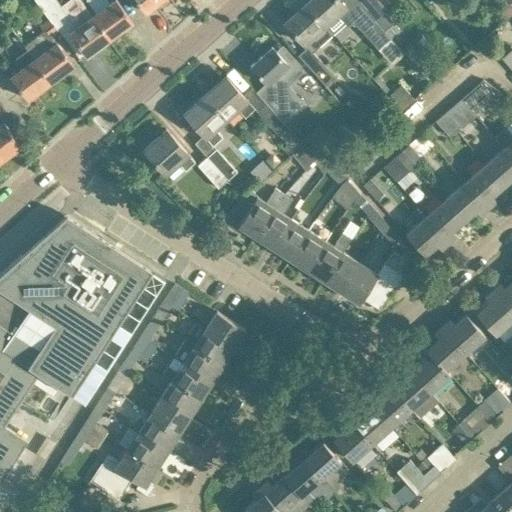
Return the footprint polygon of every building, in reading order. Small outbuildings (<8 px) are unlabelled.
[(57,0),(36,0),(43,9),(50,18),(59,30),(64,26),(74,39),(86,55),(109,38),(92,16),(85,7),(70,17),(62,5),(57,0)] [(116,0),(113,0),(92,16),(109,38),(132,21),(116,0)] [(136,0),(145,12),(160,0),(136,0)] [(353,22),(377,50),(390,37),(385,31),(381,27),(376,23),(356,0),(350,0),(344,5),(339,0),(309,0),(306,4),(332,34),(345,23),(348,26),(353,22)] [(359,0),(376,19),(386,9),(378,0),(359,0)] [(306,4),(285,22),(307,47),(298,55),(311,70),(312,71),(321,63),(312,52),(332,34),(306,4)] [(43,30),(24,44),(51,81),(73,65),(61,49),(57,42),(56,43),(53,38),(51,36),(59,30),(50,18),(39,26),(43,30)] [(11,76),(12,78),(27,99),(51,81),(24,44),(23,45),(26,50),(14,58),(21,68),(11,76)] [(272,46),(250,66),(267,84),(257,93),(282,121),(302,103),(287,85),(301,74),(300,66),(293,59),(287,64),(272,46)] [(511,56),(509,52),(502,57),(511,68),(511,56)] [(225,75),(204,94),(227,119),(238,108),(245,116),(255,108),(225,75)] [(482,79),(460,98),(474,113),(499,91),(482,79)] [(401,84),(389,95),(402,109),(414,98),(401,84)] [(184,113),(197,127),(213,145),(223,136),(216,129),(227,119),(204,94),(184,113)] [(460,98),(441,115),(455,130),(460,126),(461,128),(476,115),(474,113),(460,98)] [(256,110),(278,135),(292,151),(302,143),(265,103),(256,110)] [(441,115),(435,120),(449,136),(455,130),(441,115)] [(0,160),(20,145),(3,121),(0,123),(0,160)] [(495,136),(504,146),(511,154),(511,137),(503,128),(495,136)] [(195,161),(179,143),(166,129),(144,148),(166,173),(178,162),(185,170),(195,161)] [(422,132),(402,149),(416,165),(422,159),(419,156),(427,150),(427,151),(434,145),(422,132)] [(323,152),(324,152),(360,149),(361,138),(332,137),(314,133),(310,137),(313,141),(323,152)] [(302,143),(292,151),(291,153),(304,169),(314,161),(323,152),(313,141),(309,137),(302,143)] [(511,154),(504,146),(485,164),(503,185),(511,176),(511,154)] [(216,148),(207,157),(227,180),(237,172),(216,148)] [(342,174),(359,158),(360,149),(324,152),(334,164),(342,174)] [(384,167),(383,167),(397,182),(416,165),(402,149),(383,166),(384,167)] [(323,152),(314,161),(324,172),(328,169),(334,164),(324,152),(323,152)] [(227,180),(207,157),(197,165),(218,188),(227,180)] [(334,164),(328,169),(341,184),(346,178),(342,174),(334,164)] [(485,164),(465,181),(488,207),(495,200),(491,195),(503,185),(485,164)] [(346,178),(341,184),(331,196),(347,208),(354,198),(360,193),(346,178)] [(383,194),(370,179),(363,184),(376,199),(383,194)] [(465,181),(445,198),(464,219),(475,209),(480,214),(488,207),(465,181)] [(255,198),(249,208),(238,225),(257,237),(283,195),(275,190),(266,204),(255,198)] [(360,193),(354,198),(368,214),(374,209),(360,193)] [(283,195),(257,237),(273,248),(292,218),(283,213),(291,201),(283,195)] [(445,198),(426,216),(448,241),(456,234),(452,230),(464,219),(445,198)] [(368,214),(380,228),(386,223),(374,209),(368,214)] [(0,272),(0,483),(28,441),(5,426),(21,400),(39,372),(73,394),(84,401),(164,277),(66,214),(0,272)] [(426,216),(406,233),(424,254),(436,243),(441,248),(448,241),(426,216)] [(292,218),(273,248),(291,259),(309,230),(292,218)] [(386,223),(380,228),(394,243),(400,238),(386,223)] [(309,230),(291,259),(308,270),(326,241),(309,230)] [(326,241),(308,270),(324,280),(343,251),(342,251),(350,238),(341,232),(333,245),(326,241)] [(400,238),(394,243),(391,246),(399,255),(408,247),(400,238)] [(343,251),(324,280),(342,291),(360,263),(343,251)] [(360,263),(342,291),(359,303),(362,298),(379,308),(394,285),(398,287),(405,275),(385,261),(377,273),(360,263)] [(500,283),(492,290),(511,312),(511,281),(504,288),(500,283)] [(174,283),(163,300),(170,304),(181,287),(174,283)] [(489,302),(476,313),(495,333),(511,318),(511,312),(492,290),(484,297),(489,302)] [(163,300),(152,318),(159,322),(170,304),(163,300)] [(216,310),(205,327),(234,346),(245,329),(216,310)] [(450,319),(442,326),(465,352),(485,334),(466,313),(454,324),(450,319)] [(152,318),(141,335),(148,340),(159,322),(152,318)] [(196,322),(184,339),(223,364),(234,346),(205,327),(205,328),(196,322)] [(439,338),(429,346),(447,367),(465,352),(442,326),(434,333),(439,338)] [(141,335),(130,353),(136,357),(143,346),(148,340),(141,335)] [(173,356),(183,362),(212,381),(223,364),(184,339),(173,356)] [(148,340),(143,346),(150,351),(154,344),(148,340)] [(423,360),(411,370),(430,391),(450,373),(446,369),(447,367),(429,346),(419,355),(423,360)] [(130,353),(119,369),(126,373),(136,357),(130,353)] [(161,373),(172,379),(201,398),(212,381),(183,362),(177,371),(166,365),(161,373)] [(119,369),(107,387),(114,391),(126,373),(119,369)] [(396,375),(388,382),(411,408),(419,417),(438,399),(430,391),(411,370),(400,380),(396,375)] [(172,379),(161,396),(190,415),(201,398),(172,379)] [(384,394),(373,404),(391,425),(411,408),(388,382),(380,389),(384,394)] [(107,387),(96,405),(103,409),(114,391),(107,387)] [(478,406),(492,421),(498,415),(511,403),(498,389),(484,400),(478,406)] [(161,396),(149,414),(178,433),(190,415),(161,396)] [(357,410),(349,417),(372,442),(391,425),(373,404),(361,415),(357,410)] [(96,405),(85,422),(92,426),(94,423),(103,409),(96,405)] [(464,418),(453,428),(459,436),(470,426),(477,434),(492,421),(478,406),(464,418)] [(149,414),(139,430),(168,448),(178,433),(149,414)] [(345,428),(333,439),(352,460),(372,442),(349,417),(341,423),(345,428)] [(85,422),(73,440),(80,444),(84,439),(92,426),(85,422)] [(470,426),(459,436),(466,444),(477,434),(470,426)] [(139,430),(129,445),(158,464),(168,448),(139,430)] [(306,446),(299,452),(332,491),(339,484),(334,478),(347,467),(323,440),(310,450),(306,446)] [(421,448),(415,454),(422,461),(416,466),(423,474),(429,468),(434,463),(441,471),(455,459),(441,443),(427,456),(421,448)] [(107,452),(101,463),(90,480),(118,498),(132,477),(139,482),(136,487),(147,494),(154,483),(148,479),(158,464),(129,445),(120,460),(107,452)] [(295,464),(283,474),(308,503),(321,491),(326,497),(332,491),(299,452),(291,459),(295,464)] [(511,452),(497,466),(511,482),(499,493),(511,507),(511,452)] [(409,459),(396,471),(416,493),(441,471),(434,463),(429,468),(423,474),(416,466),(409,459)] [(267,480),(260,486),(282,511),(297,511),(308,503),(283,474),(271,485),(267,480)] [(415,495),(405,484),(393,495),(389,491),(383,496),(396,511),(415,495)] [(282,511),(260,486),(251,494),(256,499),(243,510),(245,511),(282,511)] [(481,497),(465,511),(466,511),(511,511),(511,507),(499,493),(487,504),(481,497)]
